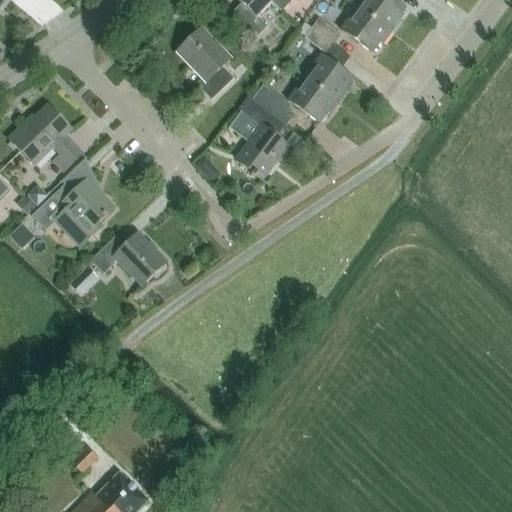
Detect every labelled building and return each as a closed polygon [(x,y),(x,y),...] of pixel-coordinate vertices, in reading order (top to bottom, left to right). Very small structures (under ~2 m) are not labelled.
[(256,19),(271,4),(267,0),(235,0),(241,5),(230,17),(255,41),(267,29),(256,19)] [(396,21),(405,9),(391,0),(363,0),(357,9),(390,34),(399,22),(396,21)] [(382,45),(390,34),(357,9),(340,31),(371,54),(380,43),(382,45)] [(341,37),(317,20),(309,13),(301,23),(303,24),(310,30),(333,47),(341,37)] [(333,47),(310,30),(303,24),(296,33),(304,39),(303,39),(326,56),(333,47)] [(211,102),(234,80),(223,68),(230,61),(201,30),(177,54),(205,84),(199,90),(211,102)] [(344,91),(352,80),(321,57),(304,79),(338,104),(346,93),(344,91)] [(329,116),(338,104),(304,79),(288,102),(319,125),(327,114),(329,116)] [(251,102),(277,122),(288,108),(261,88),(251,102)] [(261,182),(287,148),(276,139),(285,127),(277,122),(251,102),(247,99),(238,111),(261,129),(236,162),(261,182)] [(64,173),(82,155),(64,137),(70,131),(47,107),(26,128),(24,126),(8,141),(33,167),(52,149),(60,157),(53,163),(64,173)] [(203,175),(211,167),(204,159),(195,166),(203,175)] [(98,225),(113,210),(86,182),(73,194),(65,186),(31,218),(45,233),(55,223),(73,243),(78,243),(87,234),(87,235),(88,234),(90,236),(93,237),(100,230),(99,227),(98,225)] [(37,187),(26,197),(37,208),(47,197),(37,187)] [(33,209),(22,198),(14,206),(25,217),(33,209)] [(31,238),(20,227),(8,239),(19,250),(31,238)] [(141,288),(152,278),(154,280),(156,280),(166,271),(166,268),(164,266),(166,264),(138,235),(125,248),(115,238),(90,262),(103,276),(116,263),(141,288)] [(72,285),(81,297),(100,282),(91,271),(72,285)] [(81,476),(97,460),(87,449),(71,465),(81,476)] [(138,511),(147,503),(117,472),(93,497),(91,495),(75,511),(138,511)]
